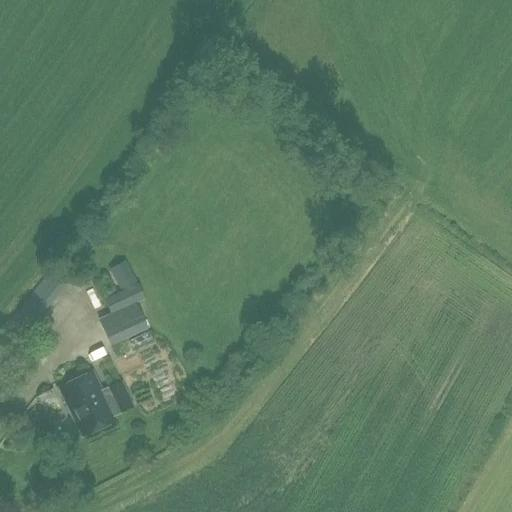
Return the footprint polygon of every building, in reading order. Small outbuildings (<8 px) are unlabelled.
[(25,333),(69,280),(53,267),(10,321),(25,333)] [(115,308),(142,296),(137,285),(110,298),(115,308)] [(109,344),(146,329),(135,303),(98,319),(109,344)] [(155,331),(134,339),(138,350),(159,342),(155,331)] [(92,371),(58,385),(80,436),(114,421),(111,416),(131,408),(120,382),(100,391),(92,371)]
